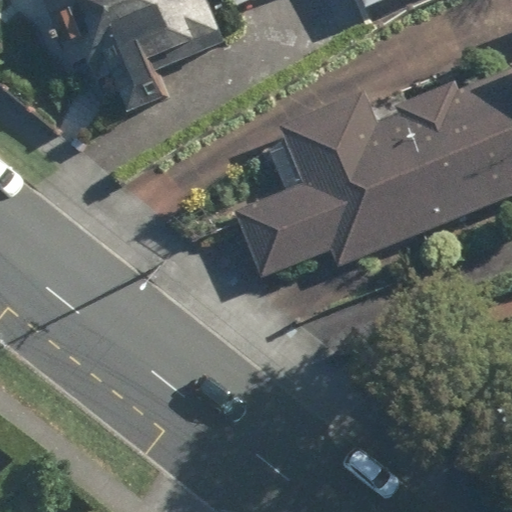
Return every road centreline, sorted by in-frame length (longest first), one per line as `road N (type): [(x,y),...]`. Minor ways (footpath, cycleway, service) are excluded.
road 1 (secondary): [(330,511),(0,249)]
road 2 (unknown): [(254,450),(373,373),(511,317)]
